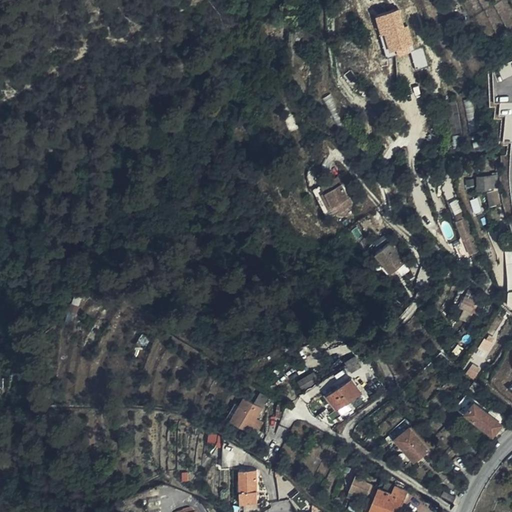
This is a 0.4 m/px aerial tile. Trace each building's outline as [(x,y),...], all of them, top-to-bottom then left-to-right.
[(404,6),(378,12),(389,55),(412,49),(417,68),(428,65),(424,46),(414,49),(404,6)] [(499,188),(499,176),(480,176),(480,189),(499,188)] [(335,183),(319,194),(332,213),(337,211),(342,216),(354,209),(335,183)] [(332,213),(319,194),(312,199),(329,225),(342,216),(337,211),(332,213)] [(459,198),(452,200),(456,213),(463,210),(459,198)] [(472,234),(467,217),(458,220),(464,237),(472,234)] [(382,254),(392,247),(387,241),(372,251),(396,284),(404,279),(400,273),(397,276),(382,254)] [(397,244),(392,247),(382,254),(397,276),(400,273),(412,265),(397,244)] [(476,252),(473,244),(468,246),(471,254),(476,252)] [(482,296),(471,290),(463,306),(466,308),(462,317),(469,321),(482,296)] [(488,351),(493,343),(486,338),(480,346),(488,351)] [(366,361),(361,352),(349,359),(350,362),(348,363),(352,370),(366,361)] [(471,368),(477,374),(482,368),(475,362),(471,368)] [(470,376),(474,380),(477,374),(471,368),(467,373),(470,376)] [(304,389),(319,379),(315,372),(299,381),(304,389)] [(339,408),(363,391),(353,378),(329,394),(339,408)] [(482,386),(474,380),(471,386),(478,392),(482,386)] [(494,434),(502,424),(475,401),(476,399),(468,392),(457,406),(466,413),(467,411),(494,434)] [(264,406),(245,396),(240,404),(232,419),(256,434),(263,421),(257,417),(264,406)] [(232,419),(240,404),(236,401),(227,417),(232,419)] [(494,434),(498,437),(507,428),(502,424),(494,434)] [(429,448),(411,425),(396,438),(415,460),(429,448)] [(219,433),(210,433),(209,442),(212,443),(212,438),(219,438),(219,433)] [(392,455),(398,449),(395,445),(389,450),(392,455)] [(356,467),(361,469),(365,463),(360,459),(357,458),(353,466),(356,467)] [(241,468),(241,502),(245,502),(257,501),(258,469),(241,468)] [(365,509),(371,511),(398,511),(409,490),(397,484),(393,491),(380,486),(377,492),(374,491),(368,489),(371,483),(366,480),(367,479),(357,475),(351,488),(361,493),(362,491),(369,495),(363,508),(365,509)] [(368,489),(374,491),(376,485),(371,483),(368,489)] [(456,495),(441,487),(440,489),(444,492),(442,496),(452,502),(456,495)] [(310,501),(300,491),(292,498),(302,510),(311,502),(310,501)] [(313,503),(312,511),(321,511),(322,508),(313,503)]
